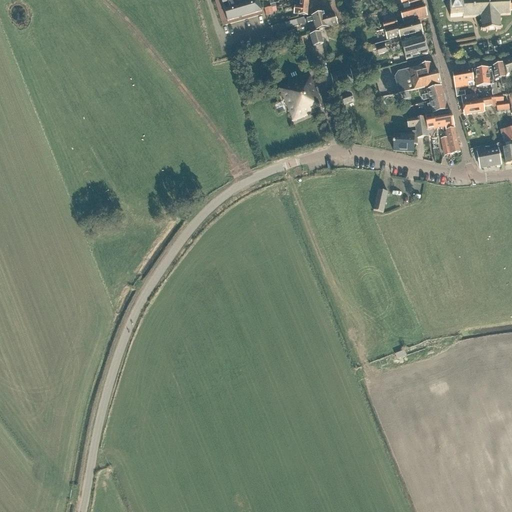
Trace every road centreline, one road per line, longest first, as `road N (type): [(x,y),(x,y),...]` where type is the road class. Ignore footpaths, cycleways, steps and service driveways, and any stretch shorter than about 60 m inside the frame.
road 1 (tertiary): [(82,511),(112,369),(143,294),(187,231),(210,205),(261,174),(326,153),(381,156)]
road 2 (residential): [(426,0),(468,176)]
